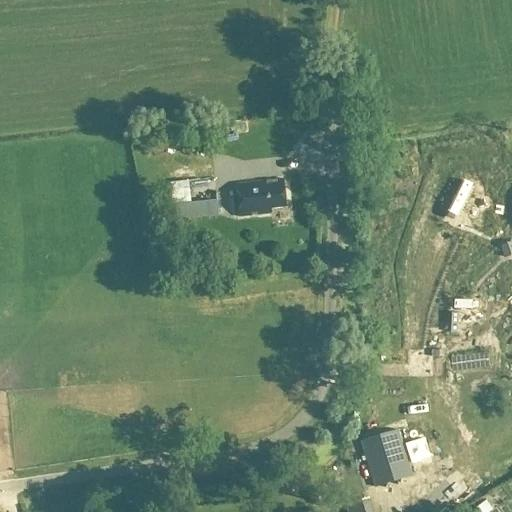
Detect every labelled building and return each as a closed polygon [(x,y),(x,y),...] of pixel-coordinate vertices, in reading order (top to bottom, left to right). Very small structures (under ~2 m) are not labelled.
[(237,219),(268,217),(268,212),(284,211),(282,184),(235,187),(237,219)] [(215,201),(170,205),(172,222),(216,218),(215,201)] [(412,440),(407,430),(398,433),(398,432),(358,445),(373,492),(412,480),(410,474),(430,467),(421,438),(412,440)] [(324,504),(314,492),(308,497),(318,509),(324,504)] [(494,511),(495,511),(502,505),(493,492),(468,507),(471,511),(494,511)]
